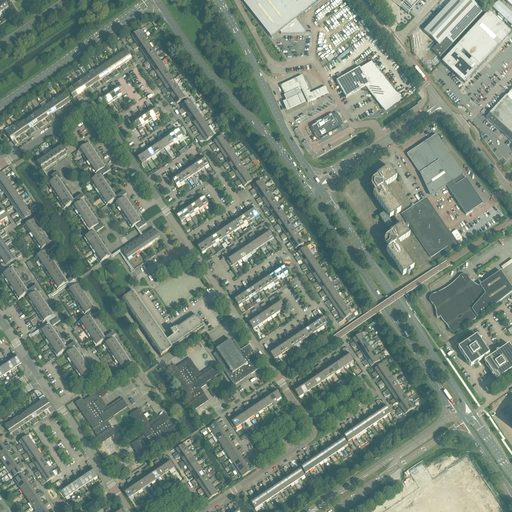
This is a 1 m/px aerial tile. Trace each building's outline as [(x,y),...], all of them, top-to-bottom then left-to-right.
[(0,0),(0,3),(1,5),(4,10),(8,7),(3,0),(0,0)] [(247,0),(244,3),(272,39),(280,32),(281,34),(280,34),(309,34),(306,34),(302,29),(300,26),(295,19),(298,17),(298,18),(320,0),(247,0)] [(400,0),(411,9),(420,0),(400,0)] [(432,50),(440,57),(482,12),(469,0),(452,0),(423,31),(437,45),(432,50)] [(476,0),(486,9),(494,0),(476,0)] [(511,14),(498,2),(492,8),(511,26),(511,14)] [(511,33),(489,12),(441,62),(464,84),(511,33)] [(134,41),(145,34),(141,29),(131,36),(126,39),(128,42),(133,39),(134,41)] [(145,34),(134,41),(136,43),(131,46),(133,48),(145,40),(148,38),(145,34)] [(145,40),(133,48),(134,50),(139,47),(140,50),(148,44),(145,40)] [(139,57),(151,49),(148,44),(140,50),(142,52),(137,55),(139,57)] [(146,59),(154,53),(151,49),(139,57),(140,59),(145,56),(146,59)] [(122,53),(127,62),(129,60),(132,65),(135,63),(132,59),(126,50),(122,53)] [(127,62),(122,53),(117,56),(126,69),(128,68),(125,63),(127,62)] [(145,66),(157,57),(154,53),(146,59),(148,61),(143,64),(145,66)] [(126,69),(117,56),(113,59),(118,68),(120,66),(123,71),(126,69)] [(152,68),(161,62),(157,57),(145,66),(146,68),(151,65),(152,68)] [(118,68),(113,59),(108,62),(117,75),(119,74),(116,70),(118,68)] [(161,62),(152,68),(154,70),(149,73),(151,75),(164,67),(166,65),(163,60),(161,62)] [(104,66),(109,74),(111,72),(114,77),(117,75),(108,62),(104,66)] [(384,110),(400,98),(372,62),(360,69),(359,68),(336,81),(346,98),(361,89),(362,91),(366,92),(368,90),(382,109),(384,110)] [(109,74),(104,66),(99,69),(108,81),(110,80),(107,76),(109,74)] [(164,67),(151,75),(152,78),(157,74),(158,77),(167,71),(164,67)] [(108,81),(99,69),(95,72),(100,80),(103,78),(106,83),(108,81)] [(167,71),(158,77),(160,79),(156,82),(157,84),(170,76),(167,71)] [(100,80),(95,72),(90,75),(99,88),(101,86),(98,82),(100,80)] [(99,88),(90,75),(86,78),(91,86),(93,85),(96,89),(99,88)] [(170,76),(157,84),(158,86),(163,83),(164,86),(173,80),(170,76)] [(302,76),(295,79),(280,86),(284,93),(284,94),(285,96),(296,91),(297,91),(301,89),(308,103),(321,97),(328,94),(325,87),(317,91),(312,93),(313,93),(310,94),(302,76)] [(91,86),(86,78),(81,81),(90,94),(92,92),(89,88),(91,86)] [(173,80),(164,86),(166,88),(162,91),(163,93),(176,85),(173,80)] [(90,94),(81,81),(77,84),(82,92),(84,91),(87,95),(90,94)] [(82,92),(75,82),(71,85),(72,87),(81,100),(83,98),(80,94),(82,92)] [(112,90),(117,99),(122,96),(116,87),(113,83),(111,84),(114,89),(112,90)] [(176,85),(163,93),(164,95),(169,92),(170,95),(179,89),(176,85)] [(81,100),(72,87),(67,90),(73,98),(75,97),(78,101),(81,100)] [(117,99),(112,90),(109,92),(106,88),(104,89),(113,102),(117,99)] [(113,102),(104,89),(102,90),(105,95),(103,97),(108,105),(113,102)] [(179,89),(170,95),(172,97),(168,100),(169,102),(182,93),(179,89)] [(60,97),(69,109),(71,108),(68,104),(70,102),(65,93),(60,97)] [(182,93),(169,102),(170,104),(175,101),(177,104),(179,102),(180,104),(186,100),(185,98),(182,93)] [(108,105),(103,97),(100,98),(97,94),(95,95),(98,100),(104,108),(108,105)] [(511,101),(507,96),(490,114),(511,134),(511,101)] [(69,109),(60,97),(56,100),(61,108),(64,106),(67,111),(69,109)] [(61,108),(56,100),(51,103),(60,115),(62,114),(59,110),(61,108)] [(186,100),(180,104),(181,106),(183,108),(178,111),(180,113),(193,105),(190,100),(187,102),(186,100)] [(60,115),(51,103),(47,106),(52,114),(55,112),(58,117),(60,115)] [(46,104),(41,107),(42,109),(51,121),(53,120),(50,116),(52,114),(47,106),(46,104)] [(193,105),(180,113),(181,115),(186,112),(187,115),(196,109),(193,105)] [(149,106),(147,107),(149,110),(150,109),(156,118),(159,115),(154,107),(151,109),(149,106)] [(51,121),(42,109),(38,112),(43,120),(46,118),(49,123),(51,121)] [(147,112),(152,120),(156,118),(150,109),(149,110),(147,112)] [(186,122),(199,114),(196,109),(187,115),(189,117),(184,120),(186,122)] [(142,110),(140,112),(142,115),(140,116),(145,125),(149,122),(143,114),(144,113),(142,110)] [(43,120),(38,112),(33,115),(42,128),(44,126),(41,122),(43,120)] [(152,120),(147,112),(144,113),(143,114),(149,122),(152,120)] [(199,114),(186,122),(187,124),(192,121),(193,124),(202,118),(199,114)] [(321,122),(314,125),(317,130),(320,136),(337,126),(337,125),(342,122),(337,114),(332,116),(331,115),(329,116),(330,117),(323,120),(321,121),(321,122)] [(511,134),(490,114),(486,118),(511,142),(511,134)] [(42,128),(33,115),(29,118),(34,126),(37,124),(40,129),(42,128)] [(135,115),(133,116),(135,119),(136,119),(142,127),(145,125),(140,116),(137,118),(135,115)] [(24,121),(33,134),(35,132),(32,128),(34,126),(29,118),(24,121)] [(192,131),(205,123),(202,118),(193,124),(195,126),(191,129),(192,131)] [(135,119),(132,121),(138,130),(142,127),(136,119),(135,119)] [(33,134),(24,121),(20,124),(26,132),(28,131),(31,135),(33,134)] [(200,133),(208,127),(205,123),(192,131),(193,133),(198,130),(200,133)] [(15,127),(24,140),(26,138),(23,134),(26,132),(20,124),(15,127)] [(169,127),(178,140),(185,135),(180,128),(178,130),(177,128),(174,130),(171,126),(169,127)] [(24,140),(15,127),(11,130),(17,138),(19,137),(22,141),(24,140)] [(168,134),(173,143),(178,140),(169,127),(167,128),(170,133),(168,134)] [(198,140),(211,132),(208,127),(200,133),(201,135),(197,138),(198,140)] [(17,138),(11,130),(6,133),(12,141),(15,146),(17,144),(14,140),(17,138)] [(173,143),(168,134),(165,136),(162,132),(160,133),(169,146),(173,143)] [(211,132),(198,140),(200,143),(204,140),(206,142),(211,138),(212,140),(218,136),(217,134),(214,136),(211,132)] [(159,141),(164,149),(169,146),(160,133),(158,135),(161,139),(159,141)] [(411,152),(407,155),(421,172),(420,174),(433,194),(432,195),(433,196),(446,186),(466,216),(483,204),(466,179),(464,180),(462,176),(463,175),(436,135),(415,149),(417,151),(412,154),(411,152)] [(212,149),(225,140),(222,136),(213,142),(215,144),(211,147),(212,149)] [(42,171),(67,155),(65,152),(67,151),(57,137),(55,138),(61,147),(37,163),(42,171)] [(164,149),(159,141),(156,142),(153,138),(151,139),(160,152),(164,149)] [(160,152),(151,139),(149,141),(152,145),(150,147),(155,155),(160,152)] [(225,140),(212,149),(213,151),(218,148),(219,151),(228,145),(225,140)] [(104,168),(88,144),(80,149),(96,173),(104,168)] [(155,155),(150,147),(147,148),(144,144),(142,145),(151,158),(155,155)] [(151,158),(142,145),(140,147),(143,151),(141,153),(146,161),(151,158)] [(218,158),(231,150),(228,145),(219,151),(221,153),(217,156),(218,158)] [(146,161),(141,153),(138,154),(135,150),(133,151),(136,156),(142,164),(146,161)] [(231,150),(218,158),(220,160),(224,157),(226,160),(234,154),(231,150)] [(234,154),(226,160),(227,162),(223,165),(224,167),(237,159),(234,154)] [(199,160),(204,168),(208,165),(202,157),(199,160)] [(194,158),(192,159),(194,162),(192,164),(197,173),(201,170),(195,162),(196,161),(194,158)] [(237,159),(224,167),(226,169),(230,166),(232,169),(240,163),(237,159)] [(204,168),(199,160),(196,161),(195,162),(201,170),(204,168)] [(187,163),(185,164),(187,167),(188,167),(194,175),(197,173),(192,164),(189,166),(187,163)] [(230,176),(243,168),(240,163),(232,169),(233,171),(229,174),(230,176)] [(103,175),(110,170),(108,167),(100,172),(103,175)] [(185,169),(190,177),(194,175),(188,167),(187,167),(185,169)] [(178,174),(183,182),(187,180),(181,171),(182,171),(180,168),(178,169),(180,172),(178,174)] [(243,168),(230,176),(232,178),(236,175),(238,178),(246,172),(243,168)] [(379,217),(390,233),(390,235),(387,237),(386,238),(385,239),(384,240),(384,241),(384,243),(384,244),(384,245),(384,246),(385,247),(387,250),(386,251),(402,276),(406,273),(407,275),(408,275),(409,274),(410,273),(409,271),(413,268),(398,245),(398,244),(409,236),(408,234),(410,232),(407,228),(406,228),(405,229),(402,225),(396,229),(389,219),(393,216),(394,217),(395,218),(396,217),(397,216),(396,214),(400,211),(385,188),(385,187),(396,179),(393,174),(394,174),(395,172),(394,171),(393,171),(392,172),(389,168),(376,176),(377,178),(374,180),(372,182),(371,185),(371,188),(372,190),(374,193),(373,194),(385,212),(379,217)] [(190,177),(185,169),(182,171),(181,171),(187,180),(190,177)] [(58,176),(58,177),(61,181),(62,181),(63,181),(57,172),(49,177),(52,180),(58,176)] [(173,172),(171,174),(173,177),(174,176),(180,184),(183,182),(178,174),(175,175),(173,172)] [(246,172),(238,178),(239,180),(235,183),(236,185),(249,177),(246,172)] [(91,181),(108,205),(116,199),(99,175),(91,181)] [(173,177),(171,178),(176,187),(180,184),(174,176),(173,177)] [(249,177),(236,185),(238,187),(242,184),(244,187),(252,181),(249,177)] [(65,208),(74,203),(57,178),(49,184),(65,208)] [(0,187),(1,189),(10,183),(7,180),(0,184),(0,187)] [(251,194),(264,185),(261,181),(253,186),(254,189),(250,192),(251,194)] [(0,194),(1,195),(4,193),(4,192),(12,187),(10,183),(1,189),(3,192),(0,194)] [(264,185),(251,194),(253,196),(257,193),(259,195),(267,190),(264,185)] [(6,196),(14,190),(12,187),(4,192),(4,193),(6,196)] [(5,201),(6,202),(9,200),(8,200),(17,194),(14,190),(6,196),(8,199),(5,201)] [(257,203),(270,194),(267,190),(259,195),(260,198),(256,201),(257,203)] [(198,199),(203,207),(208,204),(199,191),(197,193),(200,197),(198,199)] [(124,192),(117,197),(119,200),(126,195),(124,192)] [(11,203),(19,197),(17,194),(8,200),(9,200),(11,203)] [(76,203),(83,198),(84,198),(82,194),(74,199),(76,203)] [(265,204),(273,199),(270,194),(257,203),(259,205),(263,202),(265,204)] [(203,207),(198,199),(195,200),(192,196),(190,197),(199,210),(203,207)] [(10,208),(11,210),(14,208),(13,207),(22,201),(19,197),(11,203),(13,206),(10,208)] [(189,205),(194,213),(199,210),(190,197),(188,199),(191,203),(189,205)] [(116,203),(132,228),(141,222),(124,198),(116,203)] [(263,212),(276,203),(273,199),(265,204),(266,207),(262,210),(263,212)] [(16,210),(24,205),(22,201),(13,207),(14,208),(16,210)] [(90,231),(92,230),(98,225),(82,201),(74,206),(90,231)] [(194,213),(189,205),(186,206),(183,202),(181,203),(190,216),(194,213)] [(190,216),(181,203),(179,205),(182,209),(180,211),(185,219),(190,216)] [(271,213),(279,208),(276,203),(263,212),(265,214),(269,211),(271,213)] [(14,215),(15,217),(18,215),(18,214),(26,208),(24,205),(16,210),(17,213),(14,215)] [(254,218),(259,214),(253,205),(251,206),(252,207),(249,209),(248,210),(254,218)] [(245,212),(251,220),(254,218),(248,210),(249,209),(247,206),(246,207),(247,209),(246,210),(247,211),(245,212)] [(20,217),(29,212),(26,208),(18,214),(18,215),(20,217)] [(185,219),(180,211),(177,212),(174,208),(172,209),(175,214),(181,222),(185,219)] [(269,221),(282,212),(279,208),(271,213),(272,216),(268,219),(269,221)] [(240,211),(239,212),(241,215),(241,214),(247,223),(249,225),(252,223),(251,220),(245,212),(242,214),(240,211)] [(29,212),(20,217),(23,221),(31,215),(29,212)] [(277,222),(285,217),(282,212),(269,221),(271,223),(275,220),(277,222)] [(238,217),(244,225),(247,223),(241,214),(241,215),(240,215),(238,217)] [(140,218),(143,222),(137,226),(139,230),(146,225),(140,216),(139,217),(140,218)] [(233,216),(232,217),(234,220),(231,221),(237,230),(240,228),(240,227),(235,219),(235,218),(233,216)] [(244,225),(238,217),(235,218),(235,219),(240,227),(244,225)] [(285,217),(277,222),(279,225),(274,228),(276,230),(288,221),(285,217)] [(25,225),(42,250),(50,244),(34,220),(25,225)] [(227,220),(225,221),(227,224),(233,232),(237,230),(231,221),(228,223),(227,220)] [(288,221),(276,230),(277,232),(281,229),(283,231),(291,226),(288,221)] [(102,224),(101,225),(94,229),(97,233),(104,228),(102,224)] [(224,226),(230,235),(233,232),(227,224),(224,226)] [(217,231),(223,239),(226,237),(220,229),(221,228),(219,225),(218,226),(219,229),(217,231)] [(230,235),(224,226),(221,228),(220,229),(226,237),(230,235)] [(282,239),(294,230),(291,226),(283,231),(285,234),(280,237),(282,239)] [(260,229),(268,242),(273,238),(268,230),(265,232),(262,227),(260,229)] [(223,239),(217,231),(214,233),(212,229),(210,230),(212,233),(213,232),(219,242),(223,239)] [(258,236),(264,245),(268,242),(260,229),(258,230),(261,235),(258,236)] [(122,252),(126,259),(127,260),(160,238),(154,230),(122,252)] [(289,240),(297,235),(294,230),(282,239),(283,241),(287,238),(289,240)] [(456,230),(452,233),(460,246),(465,243),(456,230)] [(110,256),(93,232),(85,238),(102,262),(110,256)] [(210,236),(216,244),(219,242),(213,232),(212,233),(212,234),(210,236)] [(251,235),(260,248),(264,245),(258,236),(256,238),(253,233),(251,235)] [(203,240),(209,249),(212,246),(206,238),(207,237),(205,235),(204,236),(206,239),(203,240)] [(260,248),(251,235),(249,236),(252,241),(249,242),(255,251),(260,248)] [(288,248),(300,239),(297,235),(289,240),(291,243),(286,246),(288,248)] [(216,244),(210,236),(207,237),(206,238),(212,246),(216,244)] [(209,249),(203,240),(200,242),(198,239),(197,240),(199,243),(200,243),(205,251),(209,249)] [(300,239),(288,248),(289,250),(293,247),(295,250),(304,244),(300,239)] [(255,251),(249,242),(247,244),(244,240),(242,241),(251,254),(255,251)] [(251,254),(242,241),(240,242),(243,247),(240,248),(246,257),(251,254)] [(9,244),(7,242),(4,244),(5,245),(0,248),(0,253),(7,249),(6,246),(9,244)] [(201,253),(205,251),(200,243),(199,243),(196,245),(201,253)] [(46,248),(47,250),(48,252),(56,247),(54,244),(46,248)] [(233,247),(242,260),(246,257),(240,248),(238,250),(235,246),(233,247)] [(242,260),(233,247),(231,248),(234,253),(231,254),(233,256),(237,263),(242,260)] [(295,258),(296,261),(309,252),(306,247),(297,253),(299,255),(295,258)] [(7,249),(0,253),(0,255),(1,258),(10,252),(9,251),(7,249)] [(13,251),(12,249),(9,251),(10,252),(1,258),(4,262),(12,256),(10,253),(13,251)] [(67,284),(48,256),(45,251),(37,257),(58,289),(67,284)] [(145,263),(154,256),(155,256),(152,251),(142,258),(145,263)] [(226,252),(224,253),(227,258),(228,260),(227,261),(230,267),(232,266),(237,263),(233,256),(231,254),(229,256),(226,252)] [(304,262),(312,256),(309,252),(296,261),(298,263),(302,260),(304,262)] [(12,256),(4,262),(6,265),(15,260),(12,256)] [(302,270),(315,261),(312,256),(304,262),(305,264),(301,267),(302,270)] [(310,271),(318,265),(315,261),(302,270),(304,272),(308,269),(310,271)] [(29,262),(26,264),(32,273),(36,271),(29,262)] [(282,265),(278,268),(281,272),(284,276),(288,273),(282,265)] [(308,279),(321,270),(318,265),(310,271),(311,273),(307,276),(308,279)] [(274,270),(271,272),(273,275),(277,281),(280,278),(275,270),(276,269),(274,266),(273,267),(272,268),(274,270)] [(278,268),(276,269),(275,270),(280,278),(284,276),(281,272),(278,268)] [(28,294),(11,269),(3,275),(19,299),(28,294)] [(316,280),(324,274),(321,270),(308,279),(310,281),(314,278),(316,280)] [(267,271),(265,272),(267,275),(268,275),(273,283),(275,285),(278,282),(277,281),(273,275),(271,272),(269,274),(267,271)] [(455,333),(456,332),(494,307),(511,292),(511,289),(500,272),(479,286),(478,286),(476,285),(474,284),(472,282),(471,281),(470,280),(469,279),(468,278),(468,277),(467,277),(467,276),(466,275),(465,275),(464,275),(463,275),(462,275),(461,275),(460,275),(460,276),(459,276),(458,277),(456,280),(454,282),(453,283),(452,284),(450,285),(448,287),(447,288),(444,289),(443,290),(440,291),(438,292),(437,293),(434,294),(432,295),(431,295),(430,296),(430,297),(429,297),(429,298),(429,299),(429,300),(429,301),(429,302),(430,302),(430,303),(432,305),(433,306),(434,308),(435,309),(435,311),(436,313),(436,315),(436,317),(437,319),(440,317),(441,319),(441,320),(442,322),(445,325),(447,326),(448,328),(448,330),(449,330),(449,331),(450,332),(451,332),(451,333),(452,333),(453,333),(454,333),(455,333)] [(324,274),(316,280),(317,282),(313,285),(314,287),(327,279),(324,274)] [(67,280),(69,282),(70,284),(77,279),(75,275),(67,280)] [(267,275),(264,277),(267,282),(270,285),(273,283),(268,275),(267,275)] [(260,276),(258,277),(260,280),(257,282),(259,285),(263,290),(266,288),(261,279),(262,279),(260,276)] [(264,277),(262,279),(261,279),(266,288),(270,285),(267,282),(264,277)] [(322,289),(330,283),(327,279),(314,287),(316,290),(320,287),(322,289)] [(253,281),(251,282),(253,285),(254,284),(259,292),(263,290),(259,285),(257,282),(255,283),(253,281)] [(320,297),(333,288),(330,283),(322,289),(323,291),(319,294),(320,297)] [(254,284),(253,285),(250,286),(252,290),(256,295),(259,292),(254,284)] [(77,285),(69,290),(85,315),(94,309),(77,285)] [(246,285),(244,286),(246,289),(243,291),(245,294),(249,300),(252,297),(247,289),(248,288),(246,285)] [(30,294),(38,289),(36,286),(28,291),(30,294)] [(250,286),(248,288),(247,289),(252,297),(256,295),(252,290),(250,286)] [(328,298),(336,292),(333,288),(320,297),(322,299),(326,296),(328,298)] [(239,290),(237,291),(239,294),(240,293),(245,302),(249,300),(245,294),(243,291),(241,293),(240,291),(239,290)] [(28,297),(44,322),(52,316),(36,292),(28,297)] [(122,300),(161,356),(204,327),(195,315),(170,332),(173,336),(167,340),(134,292),(122,300)] [(326,305),(339,297),(336,292),(328,298),(329,300),(325,303),(326,305)] [(242,304),(245,302),(240,293),(239,294),(236,296),(240,302),(242,304)] [(240,305),(242,304),(240,302),(236,296),(233,298),(238,306),(240,305)] [(271,298),(280,311),(285,308),(279,300),(276,302),(273,297),(271,298)] [(339,297),(326,305),(328,308),(332,305),(334,307),(342,301),(339,297)] [(280,311),(271,298),(269,300),(272,304),(270,306),(275,314),(280,311)] [(332,314),(345,306),(342,301),(334,307),(336,309),(331,312),(332,314)] [(275,314),(270,306),(268,308),(264,303),(262,305),(271,317),(275,314)] [(271,317),(262,305),(260,306),(263,311),(261,312),(267,320),(271,317)] [(345,306),(332,314),(334,317),(338,314),(340,316),(348,310),(345,306)] [(92,317),(99,312),(97,308),(90,313),(92,317)] [(267,320),(261,312),(259,314),(256,309),(253,311),(262,323),(267,320)] [(348,310),(340,316),(342,318),(337,321),(339,324),(343,321),(346,324),(355,318),(353,314),(351,315),(348,310)] [(252,318),(258,327),(262,323),(253,311),(251,312),(254,317),(252,318)] [(80,322),(97,346),(100,344),(101,345),(106,342),(88,315),(84,318),(84,319),(80,322)] [(258,327),(252,318),(250,320),(247,315),(244,317),(247,321),(253,330),(258,327)] [(318,315),(315,316),(317,319),(318,319),(323,327),(327,324),(326,323),(329,321),(326,316),(323,318),(321,316),(320,317),(318,315)] [(53,327),(53,326),(60,322),(58,319),(51,324),(53,327)] [(320,329),(323,327),(318,319),(317,319),(314,321),(320,329)] [(310,320),(308,321),(310,324),(307,326),(309,329),(313,334),(316,332),(311,323),(312,322),(310,320)] [(316,332),(320,329),(314,321),(312,322),(311,323),(316,332)] [(303,324),(301,326),(303,328),(304,328),(309,336),(313,334),(309,329),(307,326),(305,327),(303,324)] [(41,332),(58,356),(66,351),(50,326),(41,332)] [(306,339),(309,336),(304,328),(303,328),(300,330),(301,332),(306,339)] [(296,329),(294,331),(296,333),(293,335),(294,336),(299,343),(302,341),(297,333),(298,332),(296,329)] [(302,341),(306,339),(301,332),(300,330),(298,332),(297,333),(302,341)] [(115,336),(113,332),(106,337),(108,341),(115,336)] [(289,334),(287,335),(289,338),(290,338),(295,346),(299,343),(294,336),(293,335),(291,337),(289,334)] [(352,347),(364,339),(361,334),(353,339),(355,342),(350,345),(352,347)] [(458,349),(470,367),(489,355),(476,336),(458,349)] [(292,348),(295,346),(290,338),(289,338),(286,340),(288,344),(292,348)] [(122,368),(130,363),(113,339),(105,344),(122,368)] [(282,339),(280,340),(282,343),(279,344),(282,349),(285,353),(288,351),(283,342),(284,341),(282,339)] [(359,349),(367,343),(364,339),(352,347),(353,349),(358,346),(359,349)] [(217,352),(213,355),(231,382),(232,382),(234,385),(234,386),(239,383),(237,381),(240,380),(250,373),(251,374),(258,370),(256,366),(261,363),(249,345),(240,351),(234,341),(231,342),(230,340),(229,341),(216,350),(217,352)] [(288,351),(292,348),(288,344),(286,340),(284,341),(283,342),(288,351)] [(69,351),(76,346),(74,343),(67,348),(69,351)] [(275,343),(273,345),(275,347),(276,347),(281,355),(283,357),(286,355),(285,353),(282,349),(279,344),(277,346),(275,343)] [(367,343),(359,349),(361,351),(356,354),(358,356),(370,348),(367,343)] [(511,350),(508,345),(484,361),(496,380),(511,369),(511,350)] [(275,347),(272,349),(275,354),(278,357),(281,355),(276,347),(275,347)] [(343,356),(349,364),(353,361),(348,353),(345,348),(342,350),(345,354),(343,356)] [(370,348),(358,356),(359,358),(364,355),(365,358),(373,352),(370,348)] [(74,349),(66,354),(82,378),(91,373),(74,349)] [(269,351),(274,360),(278,357),(275,354),(272,349),(269,351)] [(364,365),(376,356),(373,352),(365,358),(367,360),(362,363),(364,365)] [(349,364),(343,356),(341,358),(338,353),(336,355),(344,367),(349,364)] [(344,367),(336,355),(333,356),(336,360),(334,362),(340,370),(344,367)] [(12,358),(17,366),(21,364),(15,356),(12,358)] [(376,356),(364,365),(365,367),(370,364),(371,367),(380,361),(376,356)] [(7,357),(5,358),(7,361),(8,360),(14,369),(17,366),(12,358),(9,360),(7,357)] [(221,373),(216,367),(213,369),(211,367),(198,375),(197,373),(199,372),(194,365),(192,366),(188,360),(190,359),(189,358),(182,363),(185,366),(183,368),(182,367),(177,370),(174,365),(168,370),(186,396),(186,397),(188,396),(191,400),(189,401),(195,410),(208,401),(202,392),(200,389),(207,384),(206,383),(220,373),(220,374),(221,373)] [(340,370),(334,362),(332,364),(329,359),(327,361),(335,373),(340,370)] [(5,363),(10,371),(14,369),(8,360),(7,361),(5,363)] [(0,361),(0,365),(0,366),(1,365),(7,373),(10,371),(5,363),(2,364),(0,361)] [(335,373),(327,361),(324,362),(327,366),(325,368),(331,376),(335,373)] [(373,377),(386,368),(383,364),(374,369),(376,372),(372,375),(373,377)] [(331,376),(325,368),(323,370),(320,365),(317,367),(326,380),(331,376)] [(326,380),(317,367),(315,368),(318,373),(316,374),(322,383),(326,380)] [(381,378),(389,373),(386,368),(373,377),(375,379),(379,376),(381,378)] [(322,383),(316,374),(314,376),(311,371),(308,373),(317,386),(322,383)] [(307,380),(313,389),(317,386),(308,373),(306,374),(309,379),(307,380)] [(389,373),(381,378),(382,381),(378,384),(379,386),(392,377),(389,373)] [(392,377),(379,386),(378,386),(380,389),(386,386),(387,387),(395,382),(397,380),(394,376),(392,377)] [(313,389),(307,380),(305,382),(302,377),(299,379),(308,392),(313,389)] [(308,392),(299,379),(297,380),(300,385),(298,386),(304,395),(308,392)] [(385,395),(398,386),(395,382),(387,387),(388,390),(384,393),(385,395)] [(304,395),(298,386),(296,388),(293,383),(290,385),(293,389),(299,398),(304,395)] [(271,393),(276,401),(281,398),(275,390),(272,385),(270,387),(273,391),(271,393)] [(398,386),(385,395),(387,397),(391,394),(393,396),(401,391),(398,386)] [(263,391),(272,404),(276,401),(271,393),(268,394),(265,390),(263,391)] [(262,399),(267,407),(272,404),(263,391),(261,393),(264,397),(262,399)] [(391,404),(404,395),(401,391),(393,396),(394,399),(390,402),(391,404)] [(95,433),(102,443),(102,444),(102,443),(115,434),(115,435),(116,435),(110,426),(109,426),(107,423),(114,418),(113,416),(127,407),(128,407),(123,400),(120,402),(118,400),(105,409),(104,407),(106,406),(101,399),(99,400),(95,394),(97,392),(90,397),(92,400),(90,401),(90,400),(85,403),(82,399),(75,403),(75,404),(76,403),(93,430),(93,431),(94,430),(95,433)] [(399,405),(407,400),(404,395),(391,404),(393,406),(397,403),(399,405)] [(254,397),(263,410),(267,407),(262,399),(259,400),(256,396),(254,397)] [(263,410),(254,397),(252,399),(255,403),(253,405),(258,413),(263,410)] [(41,402),(46,410),(49,408),(52,413),(54,411),(45,398),(41,402)] [(407,400),(399,405),(400,408),(396,411),(397,413),(410,404),(407,400)] [(46,410),(41,402),(36,405),(45,417),(47,416),(44,412),(46,410)] [(245,403),(254,416),(258,413),(253,405),(250,406),(247,402),(245,403)] [(244,411),(249,419),(254,416),(245,403),(243,405),(246,409),(244,411)] [(397,413),(396,414),(398,416),(402,414),(402,413),(403,412),(405,415),(415,408),(412,403),(410,404),(397,413)] [(380,404),(378,405),(380,408),(381,407),(387,416),(390,413),(385,405),(382,407),(380,404)] [(45,417),(36,405),(32,408),(37,416),(40,414),(43,419),(45,417)] [(378,410),(383,418),(387,416),(381,407),(380,408),(378,410)] [(37,416),(32,408),(27,411),(36,423),(38,422),(35,418),(37,416)] [(249,419),(244,411),(241,412),(238,408),(236,409),(245,422),(249,419)] [(245,422),(236,409),(234,411),(237,415),(235,417),(240,425),(245,422)] [(373,409),(371,410),(373,413),(374,412),(380,421),(383,418),(378,410),(375,412),(373,409)] [(140,459),(149,453),(148,451),(152,448),(153,450),(153,449),(180,431),(180,432),(176,425),(171,428),(168,423),(167,424),(166,422),(169,420),(165,413),(164,413),(165,415),(159,419),(158,417),(151,422),(152,424),(150,425),(141,412),(139,414),(137,410),(130,415),(131,415),(140,429),(139,430),(143,437),(140,439),(131,445),(131,446),(131,445),(140,458),(140,459)] [(23,414),(28,422),(31,420),(34,425),(36,423),(27,411),(23,414)] [(370,415),(376,423),(380,421),(374,412),(373,413),(370,415)] [(366,413),(364,414),(366,417),(367,417),(373,425),(376,423),(370,415),(368,416),(366,413)] [(28,422),(23,414),(18,417),(27,430),(29,428),(26,424),(28,422)] [(240,425),(235,417),(232,419),(229,414),(227,415),(230,420),(236,428),(240,425)] [(14,420),(19,428),(21,427),(24,431),(27,430),(18,417),(14,420)] [(363,419),(369,428),(373,425),(367,417),(366,417),(363,419)] [(359,418),(357,419),(359,422),(360,422),(365,430),(369,428),(363,419),(361,421),(359,418)] [(9,423),(18,436),(20,434),(17,430),(19,428),(14,420),(9,423)] [(212,432),(225,424),(223,422),(219,425),(217,422),(209,428),(212,432)] [(356,424),(362,432),(365,430),(360,422),(359,422),(356,424)] [(18,436),(9,423),(4,426),(10,434),(13,433),(16,437),(18,436)] [(352,423),(350,424),(352,427),(353,426),(358,435),(362,432),(356,424),(354,426),(352,423)] [(215,437),(223,431),(222,429),(226,426),(225,424),(212,432),(215,437)] [(349,429),(355,437),(358,435),(353,426),(352,427),(349,429)] [(345,427),(343,429),(345,432),(346,431),(351,440),(355,437),(349,429),(347,430),(345,427)] [(218,441),(231,433),(229,431),(225,433),(223,431),(215,437),(218,441)] [(348,442),(351,440),(346,431),(345,432),(342,434),(348,442)] [(231,433),(218,441),(221,446),(229,440),(228,438),(232,435),(231,433)] [(18,449),(31,441),(28,436),(19,441),(21,444),(16,447),(18,449)] [(337,436),(335,437),(337,440),(338,439),(344,448),(348,445),(342,437),(339,439),(337,436)] [(335,442),(340,450),(344,448),(338,439),(337,440),(335,442)] [(224,450),(237,442),(235,440),(231,442),(229,440),(221,446),(224,450)] [(330,440),(328,442),(330,445),(331,444),(337,452),(340,450),(335,442),(332,443),(330,440)] [(25,451),(34,445),(31,441),(18,449),(19,451),(24,448),(25,451)] [(227,455),(235,449),(234,447),(238,444),(237,442),(224,450),(227,455)] [(174,458),(187,449),(184,444),(176,450),(177,452),(173,455),(174,458)] [(328,446),(333,455),(337,452),(331,444),(330,445),(328,446)] [(0,453),(10,447),(9,445),(4,448),(3,445),(0,447),(0,453)] [(24,458),(37,450),(34,445),(25,451),(27,453),(22,456),(24,458)] [(323,445),(321,446),(323,449),(324,449),(330,457),(333,455),(328,446),(325,448),(323,445)] [(0,459),(1,460),(9,454),(7,452),(12,449),(10,447),(0,453),(0,459)] [(182,459),(190,453),(187,449),(174,458),(176,460),(180,457),(182,459)] [(230,459),(243,451),(241,449),(237,452),(235,449),(227,455),(230,459)] [(321,451),(326,459),(330,457),(324,449),(323,449),(321,451)] [(37,450),(24,458),(25,460),(30,457),(31,460),(40,454),(37,450)] [(316,450),(314,451),(316,454),(317,453),(323,462),(326,459),(321,451),(318,453),(316,450)] [(233,464),(241,458),(240,456),(244,453),(243,451),(230,459),(233,464)] [(180,467),(193,458),(190,453),(182,459),(183,461),(179,464),(180,467)] [(314,456),(319,464),(323,462),(317,453),(316,454),(314,456)] [(9,454),(1,460),(4,464),(16,456),(15,454),(11,457),(9,454)] [(30,467),(43,459),(40,454),(31,460),(33,462),(29,465),(30,467)] [(309,454),(307,456),(309,459),(310,458),(316,467),(319,464),(314,456),(311,457),(309,454)] [(163,463),(169,471),(174,468),(168,460),(165,455),(163,457),(166,461),(163,463)] [(7,469),(15,463),(13,461),(18,458),(16,456),(4,464),(7,469)] [(504,511),(467,457),(384,511),(504,511)] [(193,458),(180,467),(182,469),(186,466),(188,468),(196,462),(193,458)] [(236,469),(249,460),(247,458),(243,460),(241,458),(233,464),(236,469)] [(307,461),(312,469),(316,467),(310,458),(309,459),(307,461)] [(38,469),(46,463),(43,459),(30,467),(31,469),(36,466),(38,469)] [(312,469),(307,461),(304,462),(302,459),(300,460),(302,463),(303,463),(309,471),(312,469)] [(169,471),(163,463),(161,465),(158,460),(156,462),(165,474),(169,471)] [(239,473),(247,467),(246,465),(250,462),(249,460),(236,469),(239,473)] [(88,471),(94,479),(97,477),(92,468),(88,462),(86,463),(90,469),(88,471)] [(155,469),(160,477),(165,474),(156,462),(154,463),(157,468),(155,469)] [(186,476),(199,467),(196,462),(188,468),(189,470),(185,473),(186,476)] [(10,473),(23,465),(21,463),(16,466),(15,463),(7,469),(10,473)] [(36,476),(49,468),(46,463),(38,469),(39,471),(35,474),(36,476)] [(305,474),(309,471),(303,463),(302,463),(300,465),(305,474)] [(23,465),(10,473),(13,478),(21,472),(19,470),(24,467),(23,465)] [(160,477),(155,469),(152,471),(149,466),(147,468),(156,480),(160,477)] [(294,466),(292,468),(294,471),(295,470),(301,478),(304,476),(298,468),(296,469),(294,466)] [(194,477),(202,471),(199,467),(186,476),(188,478),(192,475),(194,477)] [(247,467),(239,473),(242,477),(251,472),(255,469),(253,467),(249,469),(247,467)] [(44,478),(52,472),(49,468),(36,476),(38,478),(42,475),(44,478)] [(156,480),(147,468),(145,469),(148,474),(145,475),(151,484),(156,480)] [(83,469),(82,471),(84,474),(85,473),(90,481),(94,479),(88,471),(85,472),(83,469)] [(291,472),(297,481),(301,478),(295,470),(294,471),(291,472)] [(202,471),(194,477),(196,480),(191,483),(193,485),(205,476),(202,471)] [(287,471),(285,472),(287,475),(288,475),(294,483),(297,481),(291,472),(289,474),(287,471)] [(52,472),(44,478),(45,480),(41,483),(42,485),(55,477),(52,472)] [(138,474),(147,487),(151,484),(145,475),(143,477),(140,472),(138,474)] [(81,475),(87,484),(90,481),(85,473),(84,474),(81,475)] [(17,484),(30,476),(28,474),(24,477),(22,474),(14,480),(17,484)] [(76,474),(75,475),(77,478),(83,486),(87,484),(81,475),(78,477),(76,474)] [(147,487),(138,474),(136,475),(139,480),(136,481),(142,490),(147,487)] [(284,477),(290,485),(294,483),(288,475),(287,475),(284,477)] [(20,489),(28,483),(27,481),(31,478),(30,476),(17,484),(20,489)] [(200,486),(208,480),(205,476),(193,485),(194,487),(198,484),(200,486)] [(280,476),(278,477),(280,480),(281,479),(286,488),(290,485),(284,477),(282,479),(280,476)] [(74,480),(80,488),(83,486),(77,478),(74,480)] [(129,480),(138,493),(142,490),(136,481),(134,483),(131,478),(129,480)] [(69,479),(68,480),(70,483),(76,491),(80,488),(74,480),(71,482),(69,479)] [(277,482),(283,490),(286,488),(281,479),(280,480),(277,482)] [(127,487),(133,496),(138,493),(129,480),(127,481),(130,486),(127,487)] [(199,494),(211,485),(208,480),(200,486),(202,489),(197,492),(199,494)] [(273,481),(271,482),(273,485),(274,484),(279,493),(283,490),(277,482),(275,484),(273,481)] [(23,493),(36,485),(34,483),(30,486),(28,483),(20,489),(23,493)] [(67,485),(73,493),(76,491),(70,483),(67,485)] [(62,484),(61,485),(63,488),(63,487),(69,496),(73,493),(67,485),(64,487),(62,484)] [(133,496),(127,487),(125,489),(122,484),(120,486),(123,490),(128,499),(133,496)] [(270,487),(276,495),(279,493),(274,484),(273,485),(270,487)] [(36,485),(23,493),(26,498),(34,492),(33,490),(37,487),(36,485)] [(211,485),(199,494),(200,496),(204,493),(206,495),(214,489),(211,485)] [(266,485),(264,487),(266,490),(267,489),(272,497),(276,495),(270,487),(268,488),(266,485)] [(65,498),(69,496),(63,487),(63,488),(60,490),(65,498)] [(214,489),(206,495),(208,498),(203,501),(205,503),(218,494),(214,489)] [(263,491),(269,500),(272,497),(267,489),(266,490),(263,491)] [(259,490),(257,491),(259,494),(260,494),(265,502),(269,500),(263,491),(261,493),(259,490)] [(34,492),(26,498),(29,502),(42,494),(40,492),(36,495),(34,492)] [(32,507),(40,501),(39,499),(43,496),(42,494),(29,502),(32,507)] [(256,496),(262,504),(265,502),(260,494),(259,494),(256,496)] [(252,495),(250,496),(252,499),(253,498),(258,507),(262,504),(256,496),(254,498),(252,495)] [(400,511),(389,497),(367,511),(400,511)] [(255,509),(258,507),(253,498),(252,499),(249,501),(255,509)] [(35,511),(48,503),(47,501),(42,504),(40,501),(32,507),(35,511)] [(35,511),(43,511),(46,510),(45,508),(49,505),(48,503),(35,511)]
